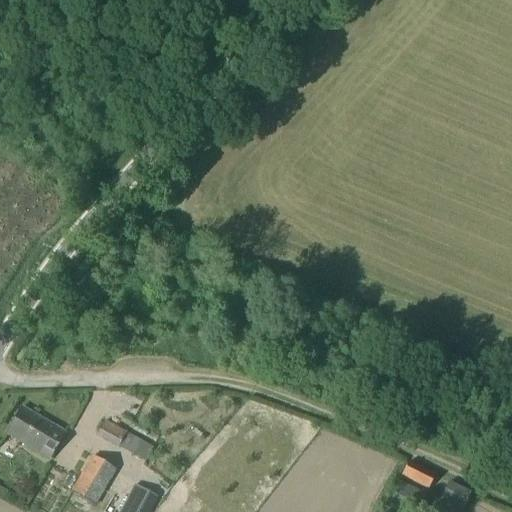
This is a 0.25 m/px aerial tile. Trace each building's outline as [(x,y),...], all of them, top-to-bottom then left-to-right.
[(103,420),(118,427),(123,415),(109,409),(103,420)] [(21,410),(17,417),(6,436),(50,462),(66,436),(21,410)] [(106,423),(96,440),(135,461),(145,443),(106,423)] [(116,473),(92,458),(71,494),(95,509),(116,473)] [(427,493),(436,478),(408,465),(401,479),(427,493)] [(421,511),(428,498),(399,484),(390,502),(411,511),(421,511)] [(463,511),(471,495),(448,484),(437,506),(448,511),(463,511)] [(134,486),(120,511),(151,511),(158,500),(134,486)]
